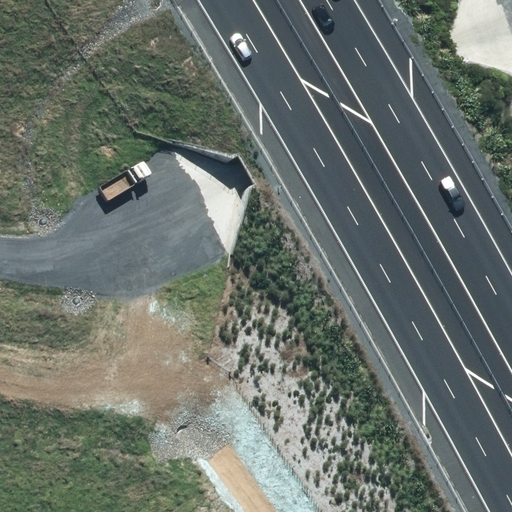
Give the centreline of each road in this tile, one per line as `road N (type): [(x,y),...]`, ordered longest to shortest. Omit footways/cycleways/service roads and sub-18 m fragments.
road 1 (motorway): [(511,506),(222,0)]
road 2 (track): [(0,251),(43,259),(118,251),(460,54),(511,32)]
road 3 (motorway): [(328,0),(511,323)]
